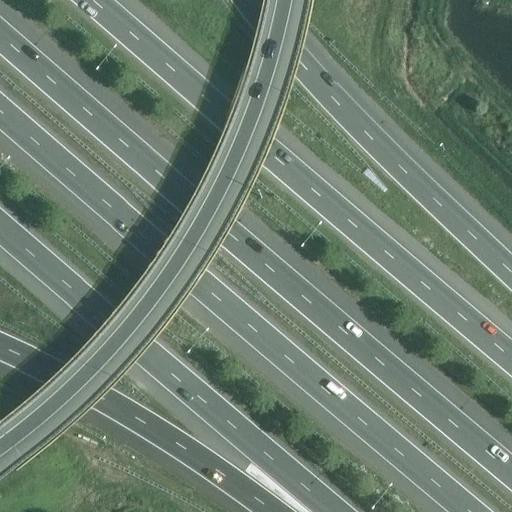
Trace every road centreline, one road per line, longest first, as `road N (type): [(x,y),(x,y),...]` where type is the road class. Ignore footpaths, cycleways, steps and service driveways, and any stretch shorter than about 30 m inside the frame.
road 1 (motorway): [(511,473),(0,36)]
road 2 (motorway): [(0,109),(470,511)]
road 3 (motorway): [(511,358),(93,0)]
road 4 (motorway): [(0,447),(114,343),(161,284),(236,149),(283,0)]
road 5 (motorway): [(0,228),(330,511)]
road 6 (motorway): [(511,271),(385,152),(248,0)]
road 7 (motorway): [(0,346),(140,421),(276,511)]
